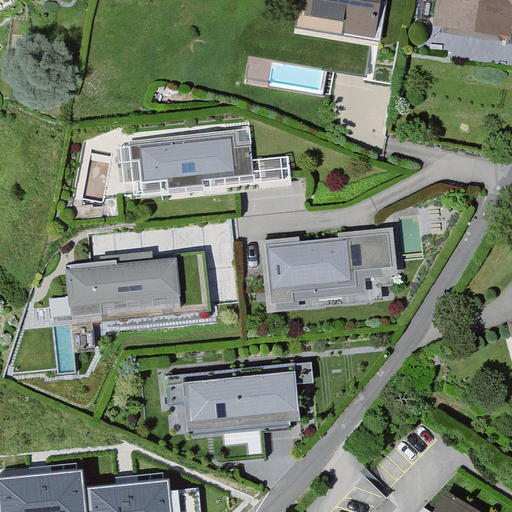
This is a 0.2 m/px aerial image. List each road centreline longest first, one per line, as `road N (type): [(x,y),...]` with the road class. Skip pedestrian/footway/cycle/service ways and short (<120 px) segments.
road 1 (residential): [(272,511),(334,445),(511,180)]
road 2 (unknown): [(237,225),(360,208),(443,164)]
